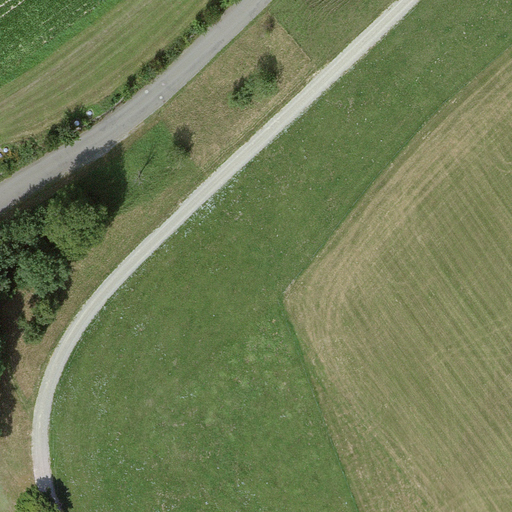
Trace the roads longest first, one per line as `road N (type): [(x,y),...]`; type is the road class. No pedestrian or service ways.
road 1 (track): [(52,511),(38,431),(45,399),(63,354),(105,291),(411,0)]
road 2 (unclassified): [(0,200),(157,97),(258,0)]
